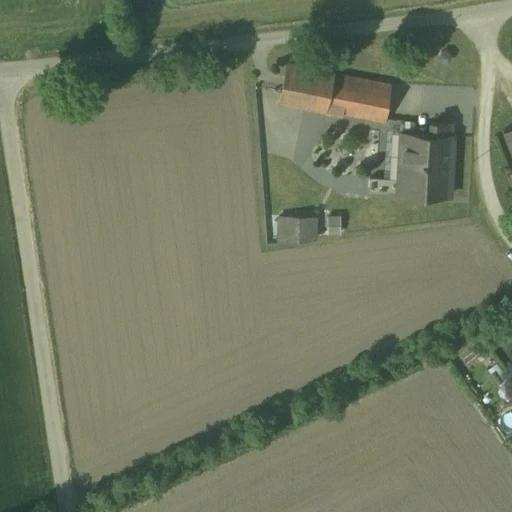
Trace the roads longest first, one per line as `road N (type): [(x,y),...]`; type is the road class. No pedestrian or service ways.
road 1 (unclassified): [(1,70),(511,8)]
road 2 (track): [(123,511),(435,371),(456,384),(511,468)]
road 3 (residential): [(71,511),(1,70)]
